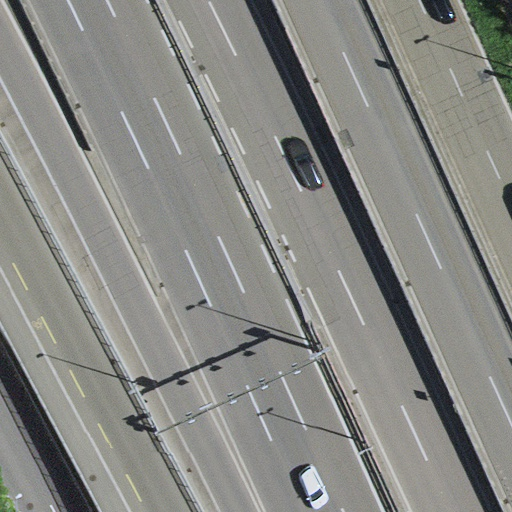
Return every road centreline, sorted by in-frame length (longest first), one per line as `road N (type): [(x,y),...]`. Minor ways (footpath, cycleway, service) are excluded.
road 1 (motorway): [(448,511),(210,0)]
road 2 (motorway): [(89,0),(326,511)]
road 3 (motorway): [(0,34),(239,511)]
road 4 (motorway): [(511,426),(320,0)]
road 5 (primary): [(0,194),(169,511)]
road 6 (motorway): [(511,210),(420,0)]
